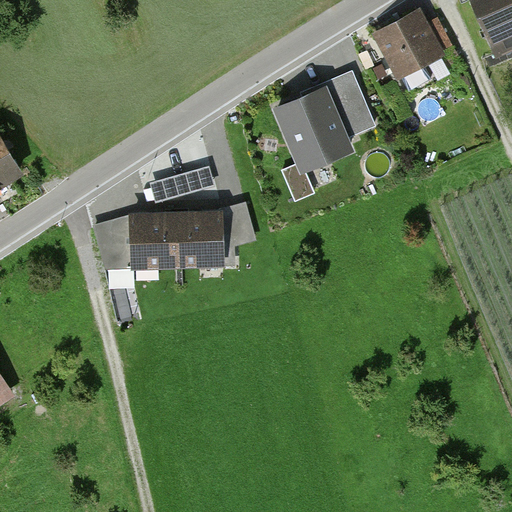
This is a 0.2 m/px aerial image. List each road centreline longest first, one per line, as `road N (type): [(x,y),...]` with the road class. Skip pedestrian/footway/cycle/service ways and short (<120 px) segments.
road 1 (unclassified): [(372,0),(0,241)]
road 2 (track): [(73,192),(147,511)]
road 3 (track): [(443,0),(511,145)]
